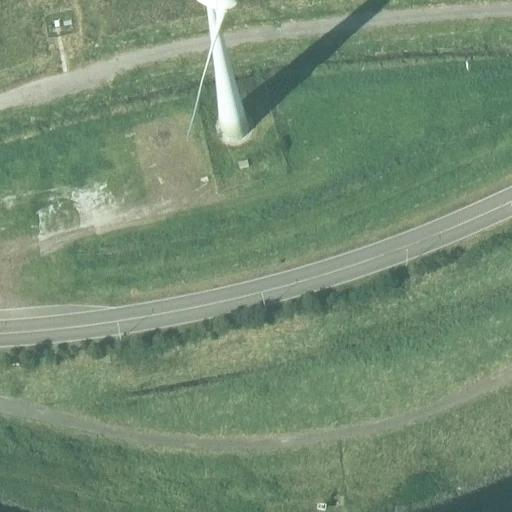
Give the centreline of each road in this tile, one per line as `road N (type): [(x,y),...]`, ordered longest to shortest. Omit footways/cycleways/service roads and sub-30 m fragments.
road 1 (primary): [(511,201),(384,255),(262,292),(138,318),(0,333)]
road 2 (track): [(164,213),(275,191),(331,165),(342,141),(328,117),(310,112),(272,121)]
road 3 (track): [(164,213),(0,255)]
